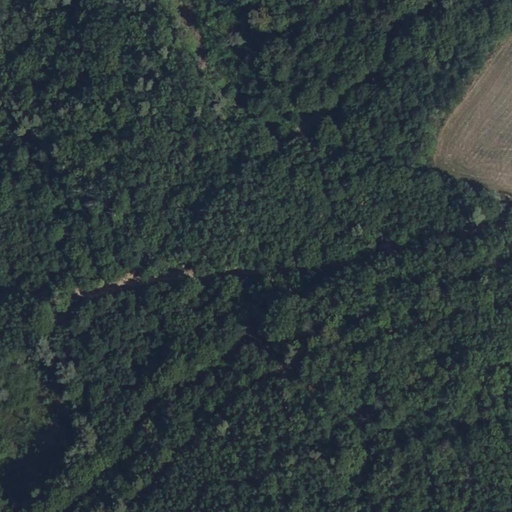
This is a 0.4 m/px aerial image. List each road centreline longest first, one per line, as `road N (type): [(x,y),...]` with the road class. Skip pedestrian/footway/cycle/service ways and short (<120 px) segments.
road 1 (track): [(511,226),(360,263),(112,291),(69,311),(0,389)]
road 2 (track): [(0,97),(158,0)]
